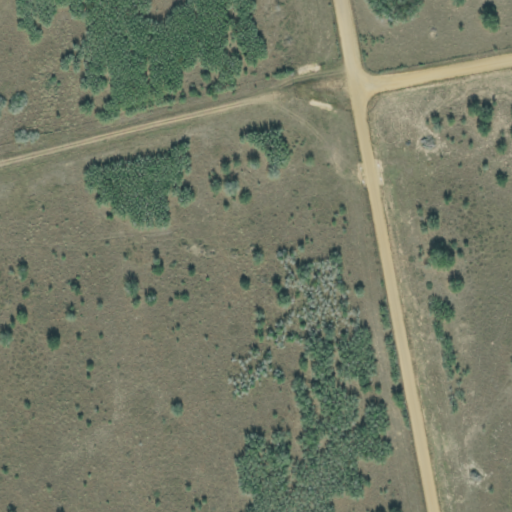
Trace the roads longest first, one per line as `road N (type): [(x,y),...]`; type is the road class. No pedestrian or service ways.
road 1 (residential): [(438,511),(343,0)]
road 2 (residential): [(359,83),(511,56)]
